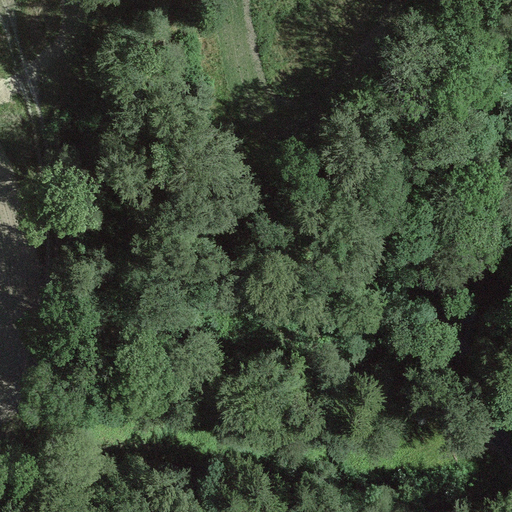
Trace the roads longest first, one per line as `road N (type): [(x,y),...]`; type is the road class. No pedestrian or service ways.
road 1 (track): [(188,0),(212,153),(213,218),(185,511)]
road 2 (track): [(66,511),(79,437),(67,398),(56,395),(22,421),(0,424)]
